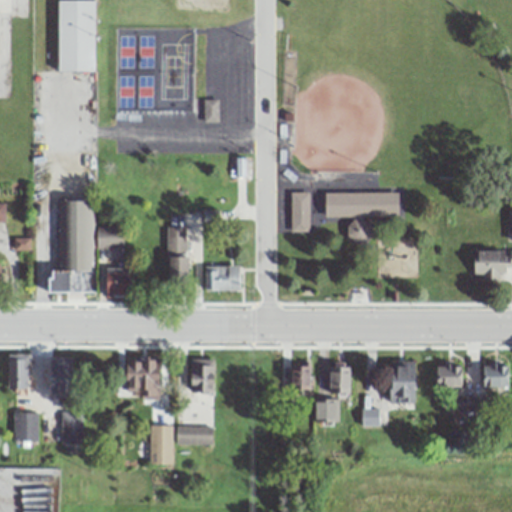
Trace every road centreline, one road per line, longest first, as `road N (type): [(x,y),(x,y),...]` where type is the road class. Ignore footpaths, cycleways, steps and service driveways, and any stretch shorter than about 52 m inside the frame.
road 1 (secondary): [(0,320),(511,319)]
road 2 (residential): [(263,319),(264,0)]
